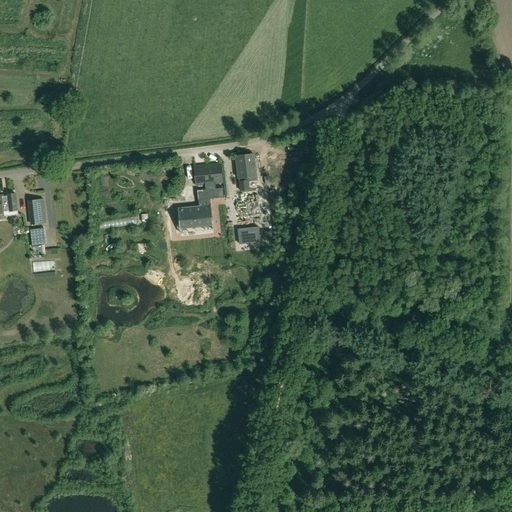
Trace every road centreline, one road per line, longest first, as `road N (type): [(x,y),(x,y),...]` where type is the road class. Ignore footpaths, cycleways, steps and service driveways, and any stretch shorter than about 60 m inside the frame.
road 1 (unclassified): [(450,0),(342,100),(270,136),(0,176)]
road 2 (track): [(342,100),(250,511)]
road 3 (track): [(342,100),(434,87),(498,102),(511,113)]
